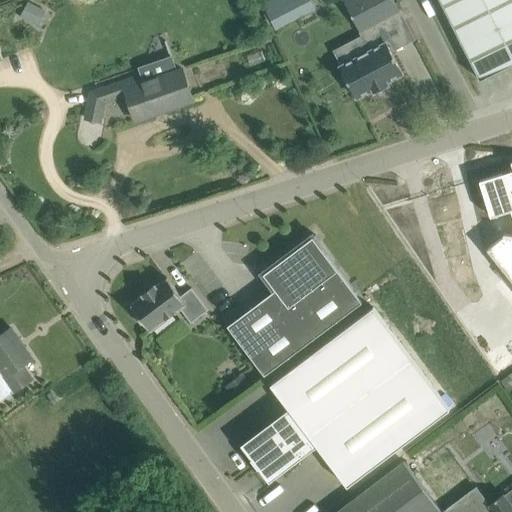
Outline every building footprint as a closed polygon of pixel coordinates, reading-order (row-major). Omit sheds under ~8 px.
[(286,0),(267,0),(263,3),(275,29),(296,19),(286,0)] [(401,13),(394,0),(344,0),(362,33),(401,13)] [(511,0),(441,0),(481,79),(511,63),(511,0)] [(342,66),(346,73),(343,75),(350,89),(353,87),(358,96),(374,88),(375,90),(390,83),(388,80),(403,73),(387,43),(342,66)] [(137,120),(194,100),(182,68),(144,81),(142,74),(92,92),(86,118),(101,121),(105,101),(128,93),(137,120)] [(511,170),(481,180),(492,216),(511,209),(511,233),(505,233),(504,234),(488,247),(511,278),(511,170)] [(228,325),(266,375),(363,302),(315,237),(317,235),(316,234),(262,275),(263,276),(265,274),(277,289),(228,325)] [(192,322),(209,309),(192,287),(181,295),(168,277),(132,305),(136,311),(134,313),(142,324),(145,322),(151,331),(181,308),(192,322)] [(241,446),(270,482),(316,442),(350,482),(452,405),(376,302),(271,383),(290,408),(241,446)] [(0,401),(34,378),(24,364),(33,357),(13,328),(0,336),(0,401)] [(443,511),(405,460),(335,511),(443,511)] [(444,511),(511,511),(511,504),(505,495),(490,506),(477,487),(444,511)]
